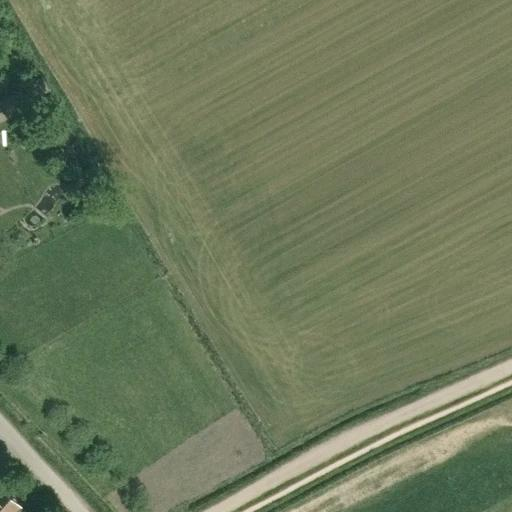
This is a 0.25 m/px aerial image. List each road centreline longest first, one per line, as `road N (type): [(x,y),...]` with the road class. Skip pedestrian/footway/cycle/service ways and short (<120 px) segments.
road 1 (track): [(511,365),(337,445),(216,511)]
road 2 (track): [(311,511),(471,431),(511,425)]
